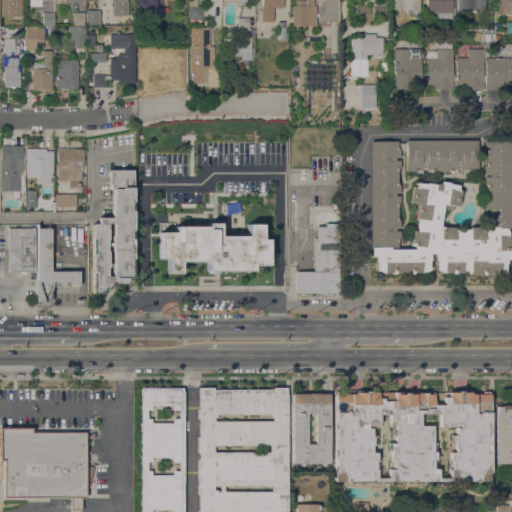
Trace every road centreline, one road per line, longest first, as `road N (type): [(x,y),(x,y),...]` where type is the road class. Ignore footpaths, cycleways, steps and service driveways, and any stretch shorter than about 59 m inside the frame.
road 1 (residential): [(0,121),(79,122),(171,106),(288,106)]
road 2 (primary): [(327,327),(72,327)]
road 3 (primary): [(0,357),(207,355)]
road 4 (primary): [(328,355),(511,355)]
road 5 (primary): [(207,355),(328,355)]
